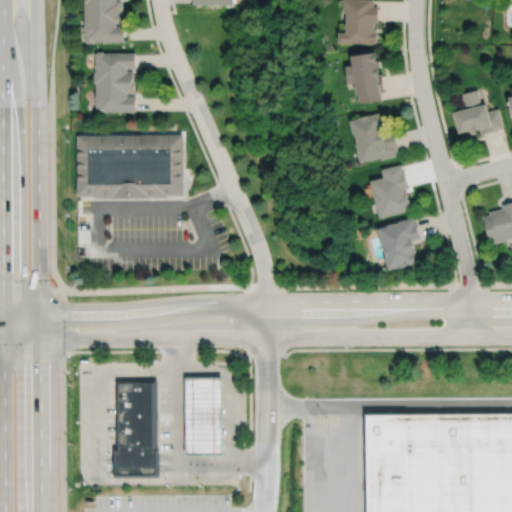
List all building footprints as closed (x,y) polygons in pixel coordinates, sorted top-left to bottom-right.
[(83,0),(83,25),(82,25),(82,29),(83,29),(83,40),(86,42),(91,42),(93,40),(123,40),(123,24),(115,24),(115,21),(122,21),(122,9),(121,9),(121,8),(122,8),(122,2),(121,2),(121,0),(83,0)] [(344,0),(344,11),(347,11),(347,22),(345,22),(345,26),(347,26),(347,30),(338,30),(338,41),(375,42),(375,40),(377,40),(377,30),(374,30),(374,20),(379,21),(379,5),(374,4),(374,0),(344,0)] [(94,52),(95,63),(94,63),(94,67),(95,70),(93,70),(93,82),(95,82),(95,95),(94,95),(94,99),(95,99),(95,110),(97,112),(102,112),(104,110),(135,110),(135,94),(127,94),(127,92),(134,92),(134,80),(132,80),(132,79),(133,79),(133,72),(132,72),(132,69),(127,69),(127,67),(135,67),(135,51),(103,51),(102,50),(97,50),(94,52)] [(352,53),(354,63),(346,64),(348,83),(356,81),(358,94),(359,94),(360,102),(382,98),(381,91),(384,91),(382,73),(380,73),(379,66),(382,66),(381,58),(378,59),(377,50),(352,53)] [(476,89),(460,93),(463,104),(464,104),(465,107),(452,111),(457,132),(465,130),(466,134),(474,132),(474,130),(479,128),(480,133),(495,129),(503,127),(498,108),(487,110),(485,102),(480,103),(476,89)] [(379,112),(369,114),(368,113),(359,116),(359,117),(350,119),(353,132),(355,132),(357,142),(356,142),(361,161),(381,156),(382,158),(399,154),(397,146),(399,146),(395,131),(385,133),(379,112)] [(76,134),(76,195),(93,195),(93,197),(167,197),(167,195),(184,194),(183,133),(76,134)] [(402,163),(382,168),(384,176),(371,179),(380,217),(411,209),(409,201),(410,201),(407,189),(404,190),(404,188),(409,187),(405,171),(404,171),(402,163)] [(481,216),(489,244),(511,237),(511,200),(501,204),(502,208),(489,211),(490,214),(481,216)] [(414,216),(399,220),(399,221),(387,224),(388,226),(378,228),(382,247),(384,246),(387,256),(385,257),(389,270),(398,267),(398,268),(407,266),(407,265),(417,262),(415,252),(416,252),(413,240),(421,237),(417,223),(416,223),(414,216)] [(185,378),(186,456),(223,456),(222,377),(185,378)] [(157,380),(157,448),(116,448),(116,381),(157,380)] [(511,511),(511,411),(367,413),(367,415),(367,511),(511,511)] [(157,448),(116,448),(113,448),(113,478),(159,478),(159,448),(157,448)]
